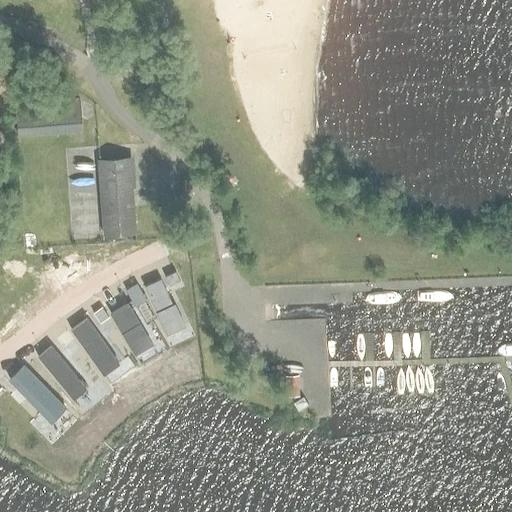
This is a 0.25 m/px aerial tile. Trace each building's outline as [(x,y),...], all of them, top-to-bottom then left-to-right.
[(15,104),(18,136),(82,131),(79,99),(15,104)] [(129,157),(98,159),(103,235),(135,233),(129,157)] [(176,271),(165,277),(169,285),(180,280),(176,271)] [(131,300),(142,293),(137,283),(125,290),(131,300)] [(108,317),(102,307),(94,313),(100,323),(108,317)] [(300,376),(286,377),(286,397),(300,397),(300,395),(300,376)]
